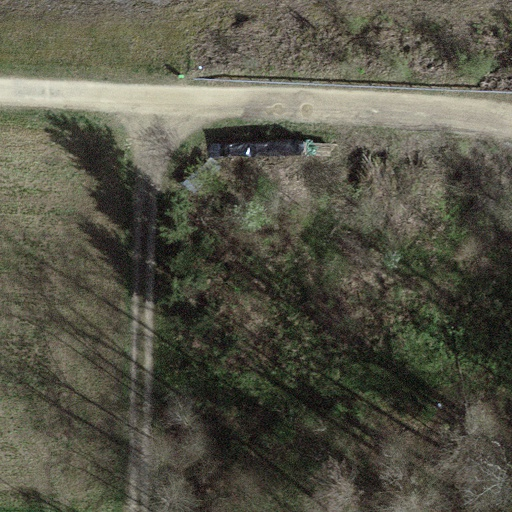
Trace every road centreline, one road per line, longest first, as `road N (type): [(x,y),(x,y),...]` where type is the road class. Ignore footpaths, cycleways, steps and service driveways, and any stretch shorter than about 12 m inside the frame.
road 1 (track): [(126,511),(153,93)]
road 2 (track): [(153,93),(511,127)]
road 3 (track): [(153,93),(0,89)]
